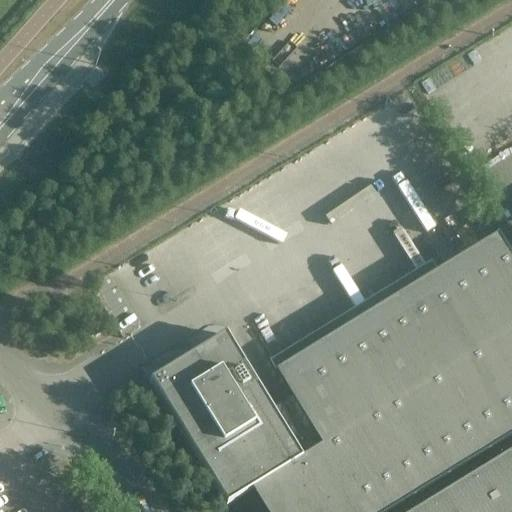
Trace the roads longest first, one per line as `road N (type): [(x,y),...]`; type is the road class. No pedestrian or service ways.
road 1 (unclassified): [(394,188),(53,395)]
road 2 (tertiary): [(0,139),(123,0)]
road 3 (unclassified): [(141,511),(53,395)]
road 4 (tertiary): [(101,0),(0,98)]
